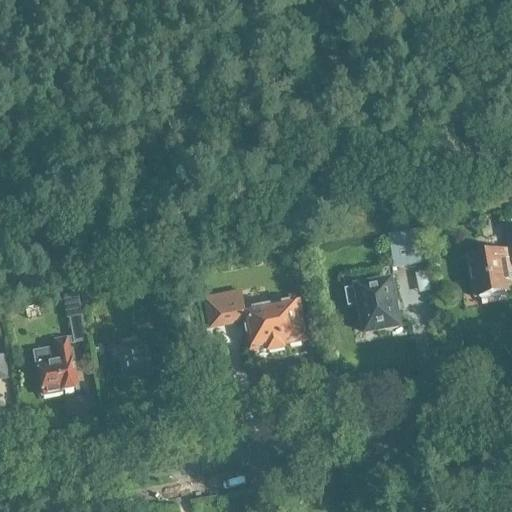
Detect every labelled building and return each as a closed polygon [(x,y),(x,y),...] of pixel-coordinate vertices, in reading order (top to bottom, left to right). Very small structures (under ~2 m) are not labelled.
[(395,267),(425,262),(419,230),(389,236),(395,267)] [(476,298),(483,297),(486,299),(490,299),(492,296),(495,295),(498,297),(505,296),(507,293),(511,292),(508,274),(511,273),(511,234),(509,235),(511,251),(466,258),(469,279),(472,279),(476,298)] [(159,299),(155,276),(140,279),(144,302),(159,299)] [(360,306),(365,334),(400,328),(391,281),(345,290),(348,308),(360,306)] [(88,290),(80,292),(82,303),(90,302),(88,290)] [(286,348),(285,344),(305,340),(297,302),(246,312),(242,293),(206,301),(211,328),(244,322),(247,324),(252,351),(266,348),(267,352),(286,348)] [(76,389),(70,360),(67,345),(85,342),(80,317),(68,319),(71,338),(53,341),(55,351),(34,354),(41,391),(59,388),(60,392),(76,389)] [(119,363),(123,381),(151,375),(146,348),(160,346),(158,334),(127,340),(128,342),(108,346),(111,364),(119,363)]
